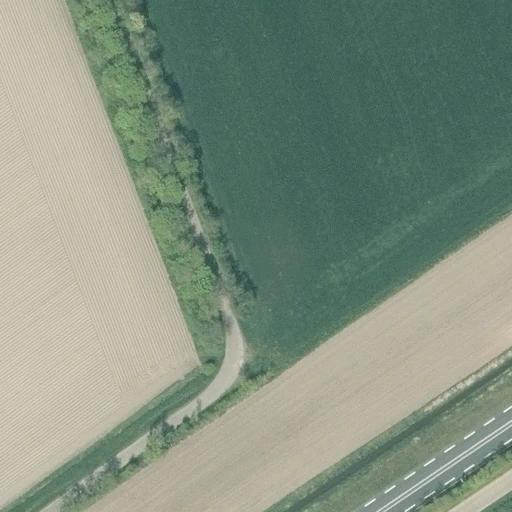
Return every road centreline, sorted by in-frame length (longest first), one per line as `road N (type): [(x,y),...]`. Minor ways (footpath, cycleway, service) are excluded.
road 1 (unclassified): [(50,511),(216,390),(234,368),(231,338),(109,0)]
road 2 (primary): [(382,511),(511,424)]
